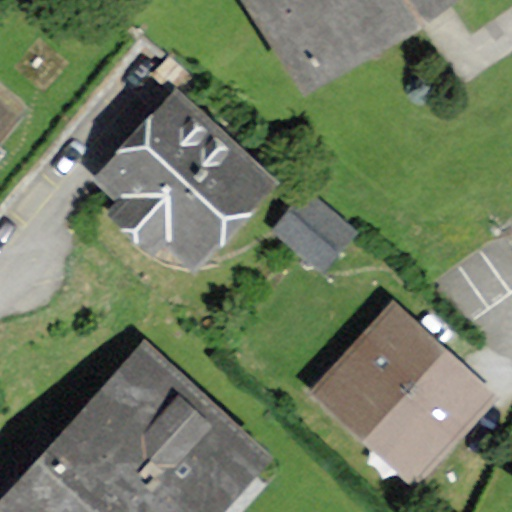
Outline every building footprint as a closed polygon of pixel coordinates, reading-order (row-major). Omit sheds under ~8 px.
[(254,0),(311,84),(436,0),(254,0)] [(0,132),(20,111),(0,93),(0,132)] [(271,183),(177,97),(102,177),(125,198),(113,211),(147,243),(160,229),(196,263),(271,183)] [(273,221),(320,266),(356,228),(309,183),(273,221)] [(395,312),(324,391),(415,473),(487,395),(395,312)] [(0,511),(211,511),(265,454),(151,349),(0,511)]
